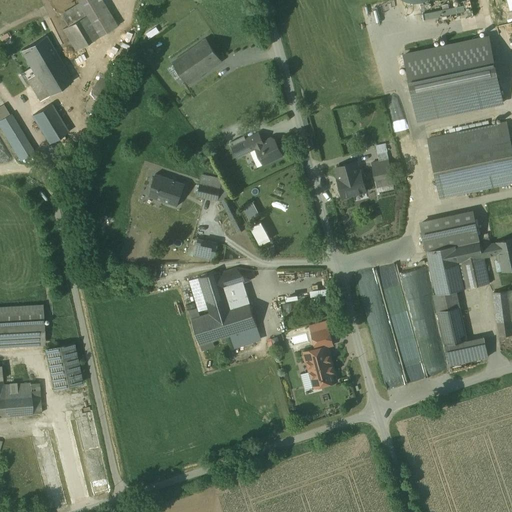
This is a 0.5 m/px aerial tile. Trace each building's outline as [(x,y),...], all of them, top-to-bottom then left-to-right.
[(118,25),(103,0),(78,0),(80,2),(87,15),(99,36),(118,25)] [(68,26),(87,15),(80,2),(61,14),(68,26)] [(443,9),(444,16),(429,19),(429,22),(468,16),(466,4),(434,9),(434,10),(443,9)] [(76,50),(99,36),(87,15),(68,26),(63,29),(76,50)] [(182,56),(196,77),(221,61),(207,40),(206,41),(200,33),(180,46),(186,54),(182,56)] [(32,66),(33,68),(57,54),(46,35),(22,49),(32,66)] [(403,58),(416,117),(502,98),(489,39),(403,58)] [(181,87),(196,77),(182,56),(186,54),(180,46),(162,59),(181,87)] [(49,95),(72,81),(57,54),(33,68),(49,95)] [(40,100),(49,95),(33,68),(32,66),(23,71),(40,100)] [(52,103),(33,114),(49,142),(68,131),(52,103)] [(0,118),(0,126),(20,160),(33,153),(10,113),(0,118)] [(428,139),(433,161),(511,143),(506,122),(428,139)] [(250,150),(256,147),(263,143),(258,134),(246,141),(250,150)] [(263,143),(256,147),(265,165),(283,156),(275,140),(271,139),(263,143)] [(379,159),(389,159),(388,143),(378,144),(379,159)] [(511,143),(433,161),(441,198),(511,181),(511,143)] [(375,181),(393,178),(390,161),(372,164),(375,181)] [(361,173),(339,180),(344,198),(366,192),(361,173)] [(174,183),(175,180),(156,174),(148,196),(177,207),(184,187),(174,183)] [(204,175),(202,184),(220,189),(222,180),(204,175)] [(200,184),(197,195),(218,201),(220,189),(202,184),(200,184)] [(229,198),(222,201),(238,233),(248,229),(241,216),(238,217),(229,198)] [(263,244),(275,239),(266,220),(254,226),(263,244)] [(428,251),(438,294),(457,290),(490,282),(484,257),(498,254),(500,261),(502,261),(505,271),(511,269),(511,238),(491,244),(490,239),(481,241),(480,240),(457,245),(454,245),(449,223),(424,229),(429,251),(428,251)] [(198,241),(195,257),(215,261),(215,259),(217,249),(218,244),(198,241)] [(209,308),(211,314),(230,308),(224,287),(243,281),(254,278),(253,271),(237,268),(220,274),(219,272),(189,281),(199,311),(209,308)] [(387,338),(435,326),(434,321),(430,322),(426,306),(422,307),(419,293),(407,296),(407,297),(385,303),(382,289),(374,291),(371,279),(374,278),(372,270),(358,273),(381,363),(393,360),(387,338)] [(230,308),(249,302),(243,281),(224,287),(230,308)] [(436,294),(447,345),(451,365),(490,357),(485,336),(469,340),(457,290),(438,294),(436,294)] [(511,306),(510,290),(494,292),(498,322),(499,322),(501,336),(511,334),(511,306)] [(230,308),(211,314),(192,320),(199,344),(257,327),(249,302),(230,308)] [(43,307),(0,308),(0,342),(45,340),(43,307)] [(310,325),(312,332),(328,327),(326,321),(310,325)] [(312,332),(317,349),(327,346),(327,347),(332,345),(328,327),(312,332)] [(73,343),(46,349),(54,388),(82,382),(73,343)] [(317,349),(305,352),(306,354),(304,356),(306,361),(308,362),(310,371),(332,366),(327,347),(327,346),(317,349)] [(336,381),(332,366),(310,371),(312,377),(311,379),(312,384),(314,385),(315,387),(336,381)] [(39,383),(30,384),(32,414),(42,413),(39,383)] [(30,384),(2,386),(4,416),(32,414),(30,384)] [(74,439),(57,444),(60,452),(76,447),(74,439)]
